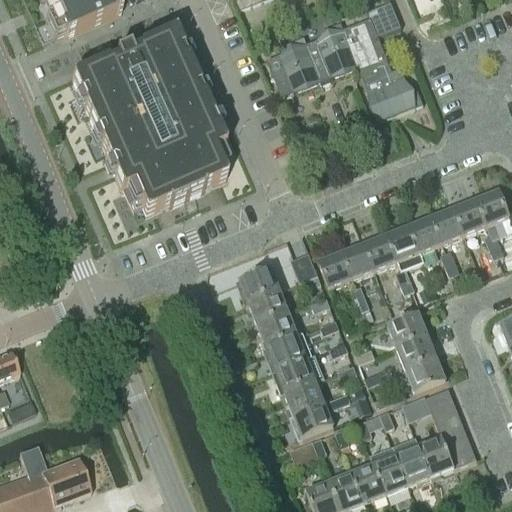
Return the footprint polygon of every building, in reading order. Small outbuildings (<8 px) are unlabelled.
[(39,0),(42,4),(50,1),(58,19),(44,25),(53,45),(63,41),(64,43),(120,18),(112,0),(39,0)] [(232,0),(239,16),(280,0),(232,0)] [(380,129),(424,112),(416,94),(409,97),(401,77),(392,80),(371,26),(344,37),(341,29),(321,37),(324,44),(307,51),(304,44),(284,52),(287,59),(267,67),(281,103),(358,73),(380,129)] [(91,74),(70,84),(78,102),(83,100),(87,107),(84,111),(82,112),(83,113),(95,139),(100,137),(103,144),(101,148),(99,149),(121,198),(125,196),(133,216),(135,215),(141,213),(144,221),(167,210),(168,212),(203,197),(202,195),(225,185),(223,181),(221,177),(229,174),(220,154),(224,152),(202,103),(200,104),(196,103),(192,96),(197,93),(187,69),(185,65),(184,66),(179,66),(176,58),(181,55),(173,38),(151,48),(138,54),(138,55),(139,55),(135,57),(129,60),(127,55),(123,57),(114,61),(116,66),(111,68),(106,70),(105,68),(91,74)] [(476,208),(487,234),(509,225),(499,199),(476,208)] [(454,217),(465,243),(487,234),(476,208),(454,217)] [(432,226),(442,252),(465,243),(454,217),(432,226)] [(420,261),(442,252),(432,226),(409,235),(420,261)] [(387,244),(397,270),(401,278),(406,276),(423,268),(420,261),(409,235),(387,244)] [(485,244),(490,256),(500,252),(495,240),(485,244)] [(364,253),(374,279),(397,270),(387,244),(364,253)] [(504,263),(500,252),(490,256),(494,267),(504,263)] [(342,261),(352,287),(374,279),(364,253),(342,261)] [(440,262),(445,273),(455,269),(450,258),(440,262)] [(301,291),(303,290),(318,284),(309,261),(291,268),(301,291)] [(319,271),(329,297),(352,287),(342,261),(319,271)] [(459,281),(455,269),(445,273),(449,285),(459,281)] [(240,288),(249,311),(280,299),(271,276),(240,288)] [(395,280),(400,291),(410,287),(406,276),(401,278),(395,280)] [(306,299),(321,293),(318,284),(303,290),(306,299)] [(415,298),(410,287),(400,291),(405,303),(415,298)] [(351,297),(355,309),(365,305),(361,294),(351,297)] [(249,311),(258,334),(289,321),(280,299),(249,311)] [(314,319),(329,313),(326,305),(311,310),(314,319)] [(370,316),(365,305),(355,309),(360,320),(370,316)] [(258,334),(267,356),(298,343),(289,321),(258,334)] [(388,333),(397,356),(428,344),(419,321),(388,333)] [(323,342),(338,336),(335,327),(320,333),(323,342)] [(511,330),(501,334),(510,357),(511,355),(511,330)] [(267,356),(271,367),(269,368),(273,379),(276,379),(307,367),(313,364),(304,341),(298,343),(267,356)] [(397,356),(407,379),(437,366),(428,344),(397,356)] [(332,363),(347,358),(343,349),(328,355),(332,363)] [(356,363),(359,371),(375,365),(371,357),(356,363)] [(0,365),(0,413),(7,410),(2,398),(0,398),(0,389),(19,382),(10,362),(0,365)] [(407,379),(416,402),(447,390),(437,366),(407,379)] [(276,379),(285,401),(316,389),(307,367),(276,379)] [(341,386),(356,380),(353,371),(337,377),(341,386)] [(366,386),(369,395),(384,388),(381,380),(366,386)] [(285,401),(294,424),(325,412),(324,409),(316,389),(285,401)] [(325,412),(294,424),(303,447),(334,435),(327,418),(365,403),(362,394),(324,409),(325,412)] [(426,406),(431,417),(454,408),(449,397),(426,406)] [(378,417),(393,411),(390,402),(374,408),(378,417)] [(431,417),(435,429),(459,420),(454,408),(431,417)] [(410,429),(418,426),(412,410),(404,413),(410,429)] [(387,438),(395,435),(389,419),(380,422),(387,438)] [(435,429),(440,441),(462,433),(463,432),(459,420),(435,429)] [(364,447),(373,443),(366,428),(358,431),(364,447)] [(440,441),(439,441),(441,446),(442,446),(443,445),(446,452),(467,444),(462,433),(440,441)] [(341,456),(350,453),(343,437),(335,440),(341,456)] [(467,444),(446,452),(450,464),(471,456),(467,444)] [(420,454),(433,485),(477,467),(473,456),(471,456),(450,464),(446,452),(443,445),(442,446),(441,446),(420,454)] [(319,465),(328,461),(321,446),(312,449),(319,465)] [(320,467),(319,465),(312,449),(290,458),(297,476),(320,467)] [(56,511),(91,499),(78,466),(46,479),(38,457),(37,454),(18,461),(20,464),(26,481),(0,491),(0,511),(56,511)] [(397,463),(409,494),(433,485),(420,454),(397,463)] [(375,472),(387,503),(409,494),(397,463),(375,472)] [(352,481),(364,511),(387,503),(375,472),(352,481)] [(329,490),(338,511),(363,511),(364,511),(352,481),(329,490)] [(311,511),(338,511),(329,490),(306,499),(311,511)]
